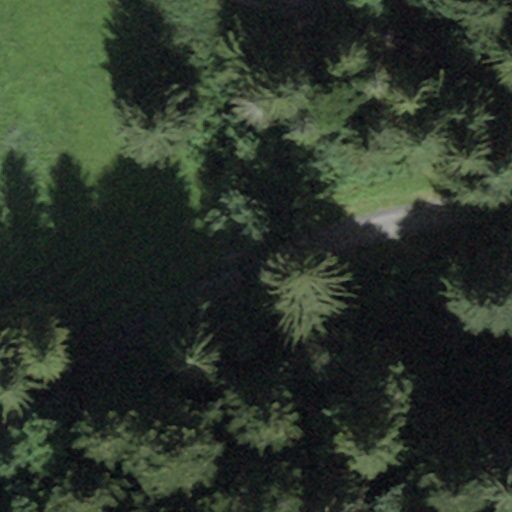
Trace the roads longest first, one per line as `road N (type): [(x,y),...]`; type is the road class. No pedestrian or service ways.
road 1 (unclassified): [(511,197),(409,208),(251,261),(0,426)]
road 2 (track): [(264,0),(511,91)]
